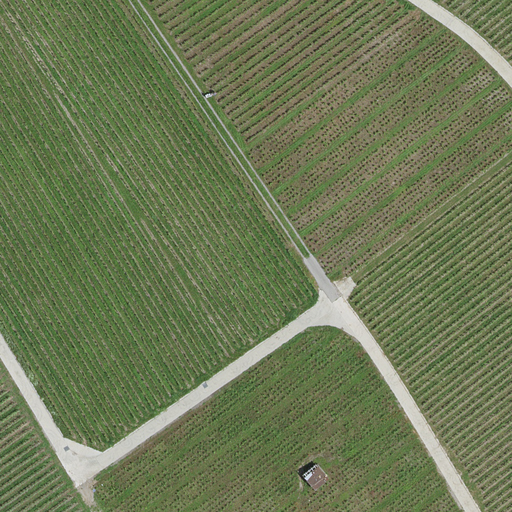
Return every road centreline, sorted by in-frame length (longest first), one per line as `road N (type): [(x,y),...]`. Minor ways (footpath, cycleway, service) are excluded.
road 1 (track): [(0,349),(81,472),(306,320),(340,314)]
road 2 (track): [(340,314),(124,0)]
road 3 (track): [(475,511),(367,340),(340,314)]
road 4 (track): [(419,0),(511,77)]
